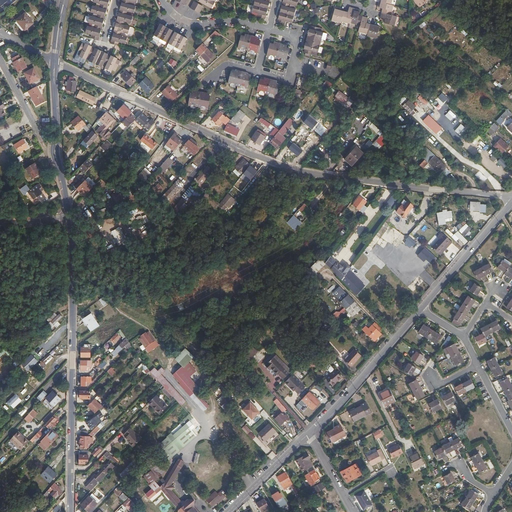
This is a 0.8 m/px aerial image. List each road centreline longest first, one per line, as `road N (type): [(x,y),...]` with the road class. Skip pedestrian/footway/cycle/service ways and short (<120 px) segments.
road 1 (residential): [(54,61),(306,172),(511,198)]
road 2 (tertiary): [(72,251),(70,511)]
road 3 (unclassified): [(420,308),(308,433)]
road 4 (tertiary): [(69,215),(54,150),(54,61)]
road 5 (unclassified): [(511,202),(420,308)]
